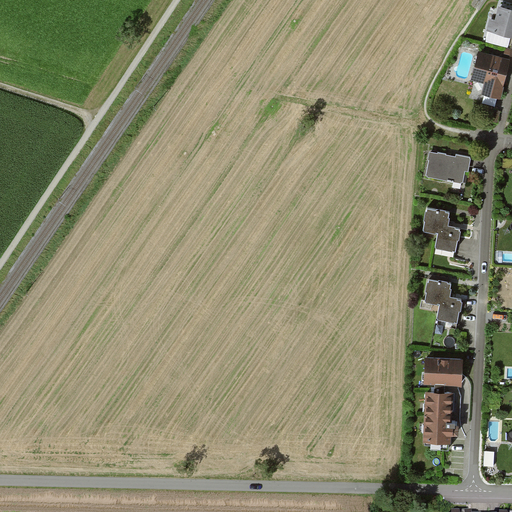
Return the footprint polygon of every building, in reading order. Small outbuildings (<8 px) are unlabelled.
[(490,13),(487,26),(511,32),(511,2),(500,0),(498,0),(494,14),(490,13)] [(484,75),(481,86),(500,91),(508,60),(511,61),(511,46),(506,45),(504,51),(479,45),(472,72),(484,75)] [(430,153),(426,177),(462,184),(465,171),(468,172),(470,158),(455,155),(455,158),(430,153)] [(426,210),(422,232),(438,234),(435,249),(455,253),(459,229),(448,227),(451,214),(426,210)] [(429,281),(425,303),(440,306),(438,320),(458,324),(462,301),(451,299),(453,286),(429,281)] [(427,358),(426,384),(463,386),(464,360),(427,358)] [(426,394),(425,443),(451,444),(451,436),(458,437),(459,424),(452,424),(452,395),(426,394)]
